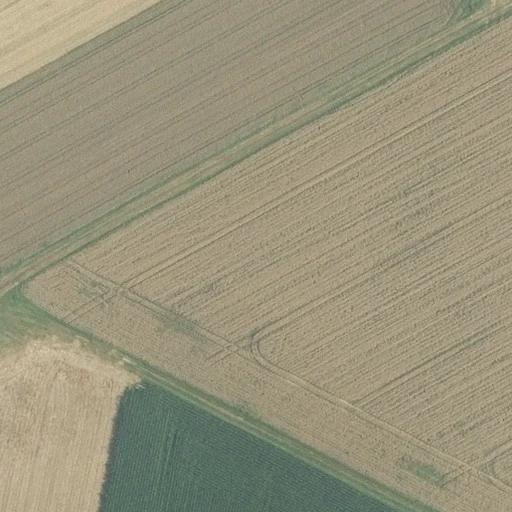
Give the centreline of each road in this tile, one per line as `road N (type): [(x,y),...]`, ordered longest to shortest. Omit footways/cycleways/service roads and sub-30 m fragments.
road 1 (track): [(0,285),(511,0)]
road 2 (track): [(0,304),(408,511)]
